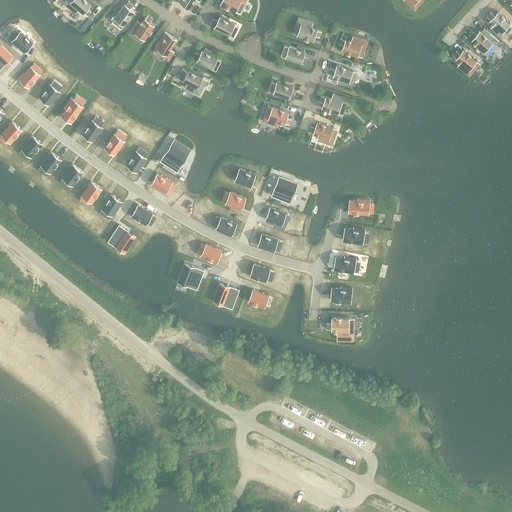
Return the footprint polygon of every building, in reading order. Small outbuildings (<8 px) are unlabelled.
[(72,0),(71,2),(83,13),(91,4),(86,0),(72,0)] [(240,0),(222,0),(221,3),(236,11),(241,0),(240,0)] [(115,17),(124,25),(134,11),(125,4),(115,17)] [(510,23),(498,11),(490,20),(502,32),(510,23)] [(214,27),(230,35),(236,24),(220,15),(214,27)] [(135,32),(145,39),(154,25),(144,18),(135,32)] [(297,35),(313,40),(317,29),(301,23),(297,35)] [(21,31),(13,40),(14,41),(25,51),(33,42),(22,32),(21,31)] [(171,49),(177,39),(165,31),(155,47),(171,57),(174,51),(171,49)] [(480,31),(472,40),(484,51),(492,42),(480,31)] [(346,39),(342,50),(358,56),(362,44),(346,39)] [(0,69),(12,56),(1,46),(0,47),(0,69)] [(289,46),(286,57),(301,63),(305,51),(289,46)] [(464,49),(456,59),(469,69),(476,60),(464,49)] [(197,61),(212,68),(217,57),(202,50),(197,61)] [(337,65),(333,76),(349,81),(353,70),(337,65)] [(31,66),(20,79),(29,86),(40,74),(31,66)] [(182,80),(197,88),(203,77),(200,76),(196,74),(188,69),(182,80)] [(277,81),(273,93),(289,98),(293,87),(277,81)] [(50,83),(40,96),(46,101),(49,104),(60,91),(50,83)] [(326,96),(322,107),(338,113),(342,102),(326,96)] [(67,107),(62,115),(65,117),(71,122),(83,105),(72,97),(66,106),(67,107)] [(273,106),(269,118),(284,123),(288,112),(273,106)] [(83,108),(73,122),(82,129),(92,115),(83,108)] [(92,120),(83,133),(91,139),(93,140),(102,126),(92,120)] [(13,121),(2,134),(11,142),(22,129),(13,121)] [(313,132),(313,133),(329,139),(333,127),(317,122),(315,127),(313,132)] [(115,133),(105,147),(111,151),(115,154),(125,140),(115,133)] [(33,135),(22,148),(32,156),(42,143),(33,135)] [(171,144),(160,160),(173,169),(179,160),(182,162),(187,154),(171,144)] [(136,150),(127,164),(137,171),(146,157),(136,150)] [(52,151),(41,164),(47,169),(51,172),(61,159),(52,151)] [(73,164),(63,177),(73,184),(83,171),(73,164)] [(240,168),(235,180),(251,186),(255,174),(240,168)] [(157,173),(151,183),(166,192),(172,181),(157,173)] [(279,176),(272,195),(286,200),(290,190),(293,192),(297,183),(279,176)] [(92,181),(82,195),(92,202),(102,188),(92,181)] [(230,191),(226,203),(242,209),(246,197),(230,191)] [(112,194),(102,208),(112,214),(122,201),(112,194)] [(350,200),(349,212),(369,213),(370,200),(359,199),(359,200),(350,200)] [(138,204),(132,215),(146,223),(152,213),(138,204)] [(270,207),(266,218),(282,224),(286,213),(270,207)] [(221,217),(216,228),(232,235),(236,224),(221,217)] [(120,225),(109,240),(117,246),(119,242),(120,243),(128,248),(136,235),(120,225)] [(345,228),(343,239),(363,243),(365,229),(355,228),(354,229),(345,228)] [(262,234),(258,245),(274,250),(278,239),(262,234)] [(206,244),(201,255),(216,262),(222,251),(206,244)] [(336,256),(334,268),(354,272),(356,258),(346,256),(345,258),(336,256)] [(186,263),(181,277),(190,281),(189,284),(198,288),(204,270),(186,263)] [(254,264),(250,275),(266,280),(270,269),(254,264)] [(221,282),(216,296),(225,300),(224,304),(233,307),(240,289),(221,282)] [(332,288),(331,299),(351,302),(352,288),(342,287),(341,289),(332,288)] [(253,289),(249,301),(264,307),(269,295),(253,289)] [(326,322),(326,328),(331,328),(331,330),(337,330),(337,335),(354,335),(354,318),(349,318),(349,316),(332,316),(332,322),(326,322)]
